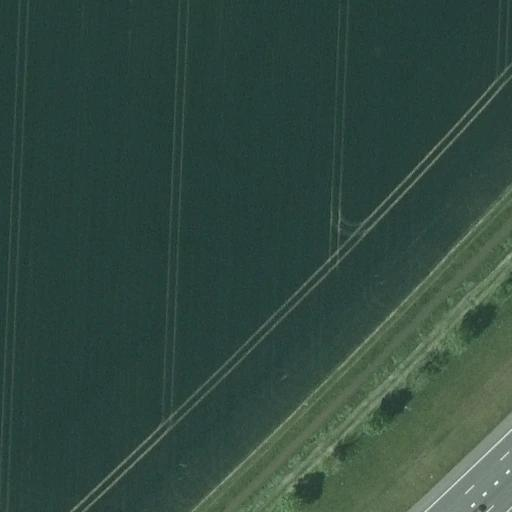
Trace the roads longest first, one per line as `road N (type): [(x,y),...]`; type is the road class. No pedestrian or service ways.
road 1 (track): [(511,192),(196,511)]
road 2 (track): [(360,511),(453,411),(511,361)]
